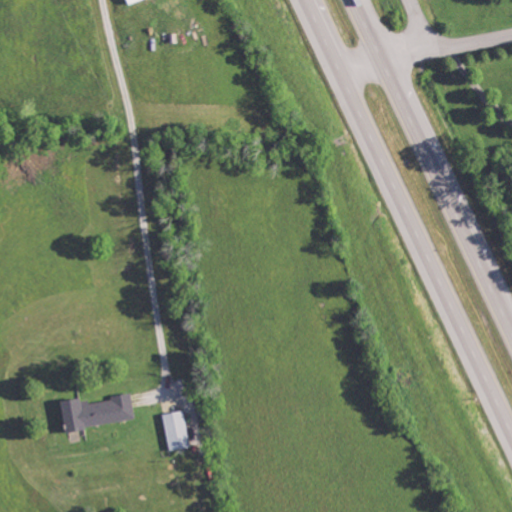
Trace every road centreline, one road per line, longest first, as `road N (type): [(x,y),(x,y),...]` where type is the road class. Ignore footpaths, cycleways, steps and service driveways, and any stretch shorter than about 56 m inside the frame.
road 1 (trunk): [(306,0),(511,431)]
road 2 (trunk): [(511,328),(355,0)]
road 3 (residential): [(341,72),(511,34)]
